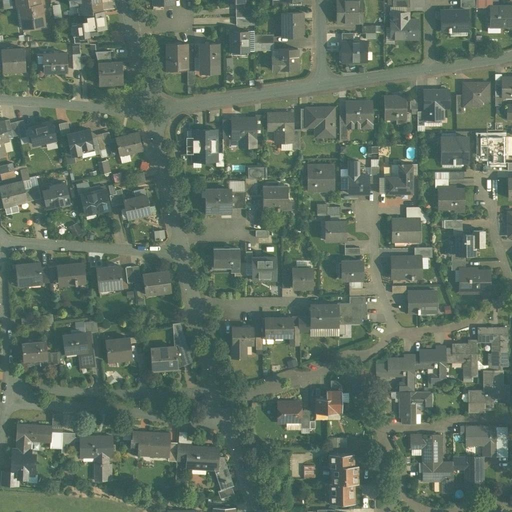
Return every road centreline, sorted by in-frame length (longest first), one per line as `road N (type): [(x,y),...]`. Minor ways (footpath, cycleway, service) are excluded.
road 1 (residential): [(5,404),(231,427)]
road 2 (residential): [(220,390),(94,393),(7,384)]
road 3 (residential): [(320,82),(511,52)]
road 4 (residential): [(0,240),(185,254)]
road 5 (residential): [(154,111),(320,82)]
road 6 (residential): [(154,111),(0,99)]
road 7 (residential): [(375,429),(511,418)]
road 8 (residential): [(398,339),(377,278),(370,211)]
road 9 (residential): [(181,237),(154,111)]
road 10 (residential): [(224,404),(341,360)]
road 11 (residential): [(398,339),(511,300)]
